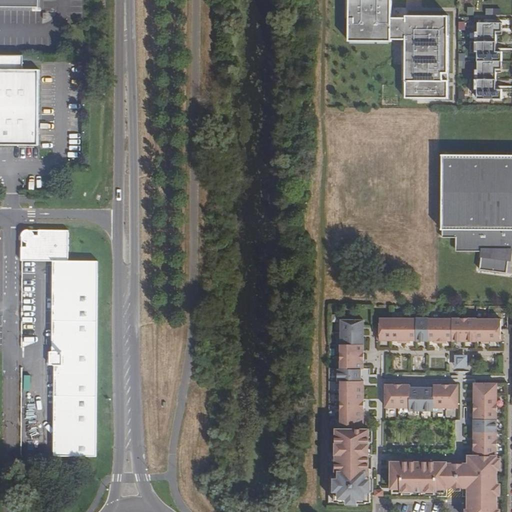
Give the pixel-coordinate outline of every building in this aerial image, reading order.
[(0,0),(0,7),(40,8),(39,0),(0,0)] [(403,98),(446,99),(447,17),(404,16),(404,18),(390,18),(390,0),(347,0),(347,42),(390,42),(390,40),(404,40),(403,98)] [(477,99),(502,99),(502,90),(496,90),(496,70),(502,70),(502,52),(496,52),(496,32),(502,32),(502,23),(478,23),(478,42),(470,42),(470,53),(482,53),(482,80),(470,79),(470,91),(477,91),(477,99)] [(0,55),(0,145),(39,146),(39,70),(23,70),(23,55),(0,55)] [(511,155),(444,156),(443,238),(457,238),(457,250),(461,250),(474,251),(474,250),(486,251),(485,256),(483,256),(481,269),(508,273),(510,258),(505,257),(506,250),(511,250),(511,155)] [(98,261),(68,261),(68,231),(39,231),(39,236),(34,236),(34,234),(32,232),(31,231),(28,231),(26,230),(24,231),(23,233),(22,237),(22,238),(23,240),(25,241),(27,242),(27,247),(22,247),(22,260),(57,261),(56,352),(60,352),(60,354),(54,354),(50,354),(49,365),(56,365),(56,456),(96,457),(96,452),(98,261)] [(478,318),(454,318),(429,318),(417,318),(380,318),(380,333),(377,333),(377,339),(398,340),(398,342),(410,342),(411,340),(416,340),(429,340),(435,340),(435,342),(448,342),(448,340),(453,340),(478,341),(478,340),(484,340),(484,343),(490,343),(490,340),(504,340),(504,334),(501,334),(501,319),(478,319),(478,318)] [(364,321),(341,321),(341,369),(338,369),(338,381),(341,381),(341,429),(336,429),(336,468),(334,468),(334,502),(339,502),(339,504),(365,504),(365,503),(370,503),(370,468),(367,468),(367,457),(369,457),(369,429),(363,429),(363,381),(361,381),(360,369),(363,369),(364,321)] [(457,367),(470,368),(470,355),(457,354),(457,367)] [(433,406),(458,406),(458,383),(433,383),(433,386),(410,386),(410,383),(385,383),(385,405),(410,406),(410,408),(433,408),(433,406)] [(467,511),(496,511),(497,456),(496,456),(497,383),(474,383),(473,456),(468,456),(468,464),(463,464),(457,467),(452,463),(447,464),(447,460),(391,460),(391,496),(447,497),(447,487),(462,488),(462,497),(468,497),(467,511)]
